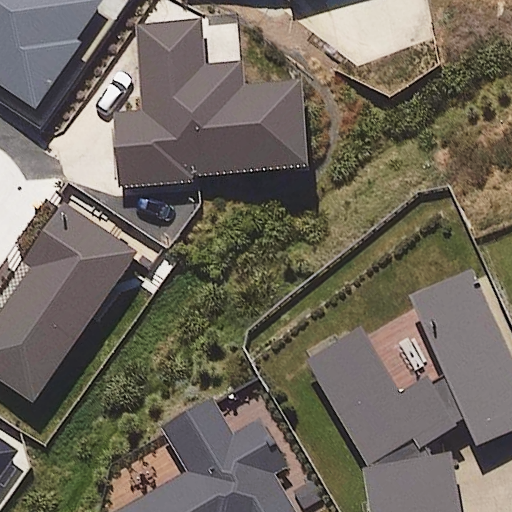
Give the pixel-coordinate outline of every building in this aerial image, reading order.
[(0,0),(0,83),(45,114),(116,10),(100,0),(0,0)] [(210,71),(207,25),(142,29),(147,116),(122,117),(126,189),(320,177),(314,89),(252,93),(251,69),(210,71)] [(147,262),(71,208),(33,262),(39,266),(0,321),(0,376),(45,408),(147,262)] [(511,445),(511,336),(490,283),(429,308),(489,454),(511,445)] [(469,511),(464,440),(471,436),(446,392),(419,408),(380,341),(318,369),(382,480),(384,511),(469,511)] [(0,443),(0,494),(22,456),(0,443)]
